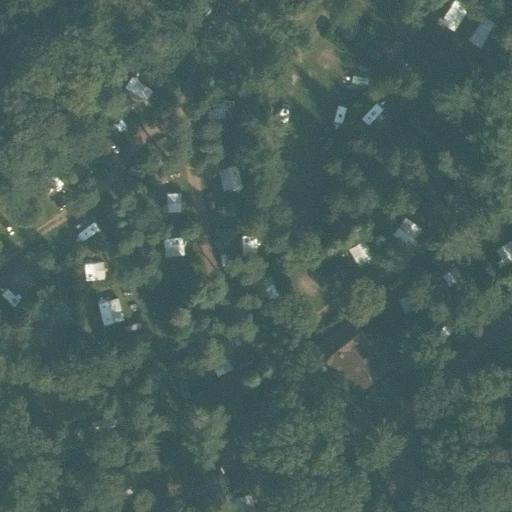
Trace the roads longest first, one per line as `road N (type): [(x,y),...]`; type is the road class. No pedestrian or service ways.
road 1 (track): [(330,489),(291,379),(240,329),(203,244),(184,96)]
road 2 (track): [(104,173),(146,278),(210,511)]
road 3 (track): [(241,0),(184,96),(104,173),(0,253)]
road 4 (track): [(283,366),(361,285),(454,224),(511,164)]
road 5 (track): [(318,511),(330,489),(511,315)]
road 6 (unclassified): [(0,125),(137,0)]
road 7 (track): [(511,104),(382,24),(363,0)]
road 8 (track): [(511,497),(435,486),(388,438)]
